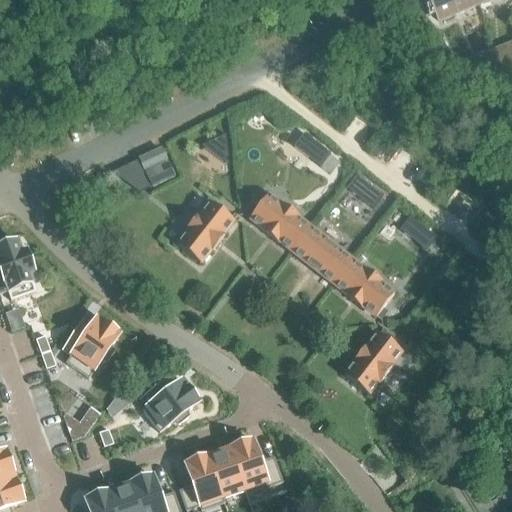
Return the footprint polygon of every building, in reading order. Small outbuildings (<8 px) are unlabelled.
[(428,0),(439,26),(480,8),(498,0),(428,0)] [(496,41),(484,46),(488,55),(500,50),(496,41)] [(470,52),(458,57),(462,67),(474,61),(470,52)] [(330,155),(303,134),(292,148),(319,169),(330,155)] [(225,136),(201,147),(222,164),(227,158),(225,136)] [(160,151),(159,152),(139,161),(144,172),(165,163),(160,151)] [(166,166),(159,169),(145,175),(152,189),(172,179),(166,166)] [(382,197),(356,176),(345,189),(372,210),(382,197)] [(269,239),(279,225),(290,212),(269,195),(248,222),(269,239)] [(190,225),(204,235),(218,246),(235,224),(207,203),(190,225)] [(311,228),(290,212),(279,225),(269,239),(290,255),(300,242),(311,228)] [(399,231),(425,252),(436,239),(409,218),(399,231)] [(201,268),(218,246),(204,235),(190,225),(174,246),(201,268)] [(311,228),(300,242),(290,255),(311,272),(332,245),(311,228)] [(0,289),(5,288),(8,297),(32,288),(26,270),(31,269),(23,247),(18,249),(14,237),(10,239),(9,234),(0,237),(0,289)] [(353,261),(332,245),(311,272),(332,288),(342,275),(353,261)] [(353,261),(342,275),(332,288),(353,305),(374,277),(353,261)] [(395,294),(374,277),(353,305),(374,321),(395,294)] [(79,326),(62,351),(69,357),(64,364),(86,380),(99,362),(104,364),(113,352),(109,347),(117,336),(114,334),(117,330),(105,322),(103,326),(95,320),(87,332),(79,326)] [(375,334),(359,355),(386,376),(403,355),(375,334)] [(44,341),(36,344),(40,356),(48,353),(44,341)] [(48,353),(40,356),(45,368),(52,365),(48,353)] [(342,377),(369,398),(386,376),(359,355),(342,377)] [(164,383),(139,401),(145,409),(141,412),(158,433),(171,423),(176,426),(188,417),(186,412),(197,404),(180,382),(169,390),(164,383)] [(63,419),(72,444),(83,440),(89,432),(78,425),(65,416),(63,419)] [(105,431),(98,434),(102,445),(109,443),(105,431)] [(231,450),(229,450),(244,492),(264,485),(266,490),(281,484),(273,459),(259,464),(252,443),(248,444),(247,440),(230,446),(231,450)] [(229,450),(206,459),(221,500),(244,492),(229,450)] [(0,482),(13,478),(4,452),(0,453),(0,482)] [(191,488),(178,493),(184,511),(188,511),(199,508),(199,511),(202,511),(223,505),(221,500),(206,459),(184,466),(191,488)] [(13,478),(0,482),(0,511),(10,511),(9,509),(22,504),(13,478)] [(152,478),(129,486),(138,511),(178,511),(173,495),(159,499),(152,478)] [(138,511),(129,486),(106,494),(112,511),(138,511)] [(87,511),(112,511),(106,494),(104,495),(103,490),(86,496),(87,501),(84,502),(87,511)]
